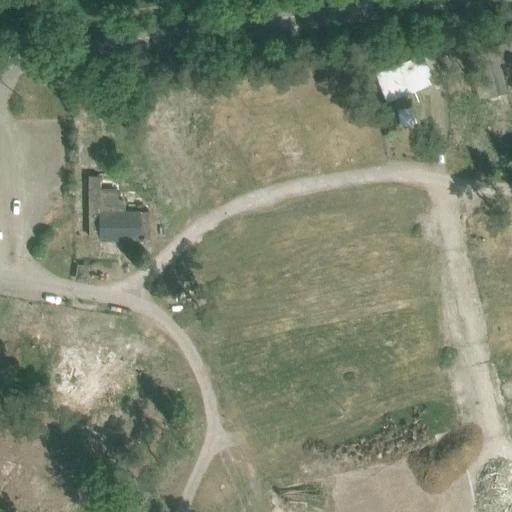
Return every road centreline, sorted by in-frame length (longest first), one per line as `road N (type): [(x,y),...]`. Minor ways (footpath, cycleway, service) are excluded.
road 1 (unclassified): [(0,64),(485,0)]
road 2 (track): [(452,181),(447,212),(493,424),(438,472)]
